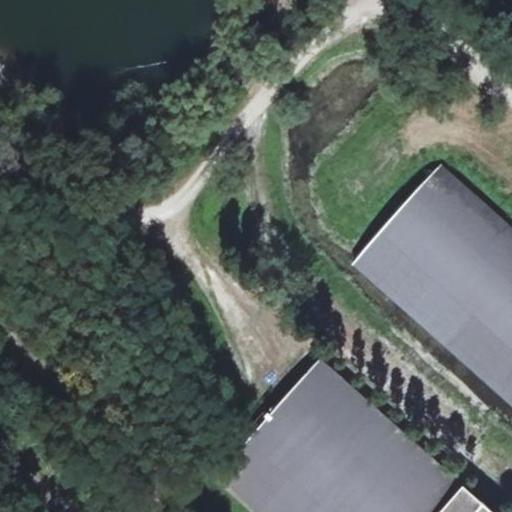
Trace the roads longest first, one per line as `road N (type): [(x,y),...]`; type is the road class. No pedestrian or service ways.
road 1 (track): [(0,148),(128,225),(178,211),(351,0)]
road 2 (track): [(511,90),(400,0)]
